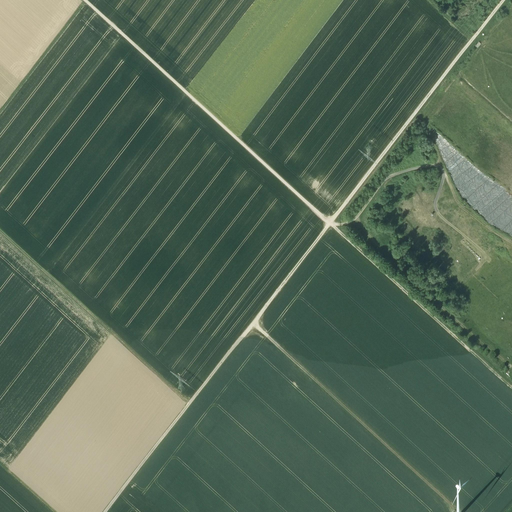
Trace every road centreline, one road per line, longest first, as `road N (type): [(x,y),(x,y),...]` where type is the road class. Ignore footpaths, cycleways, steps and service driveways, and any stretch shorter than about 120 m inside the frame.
road 1 (track): [(511,241),(467,212),(436,163),(387,175),(355,218),(511,370)]
road 2 (track): [(84,0),(330,222)]
road 3 (track): [(330,222),(503,0)]
road 4 (track): [(458,511),(253,323)]
road 5 (track): [(0,230),(180,398)]
road 6 (track): [(511,387),(330,222)]
road 7 (track): [(253,323),(104,511)]
road 8 (track): [(253,323),(330,222)]
